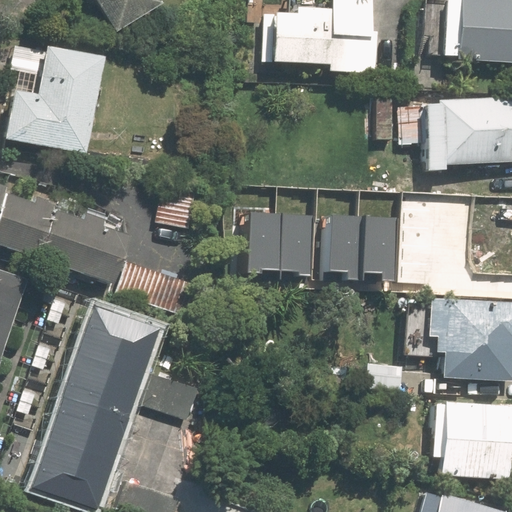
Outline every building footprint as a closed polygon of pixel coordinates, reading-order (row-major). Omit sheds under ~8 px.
[(150,5),(146,0),(85,0),(106,33),(150,5)] [(265,0),(261,55),(368,63),(372,0),(265,0)] [(511,1),(478,0),(449,0),(449,2),(436,1),(435,33),(447,33),(446,61),(508,63),(509,28),(511,27),(511,1)] [(5,92),(0,120),(0,142),(75,156),(93,60),(11,45),(7,70),(30,74),(26,96),(5,92)] [(414,174),(432,173),(431,168),(511,163),(511,109),(511,99),(422,103),(423,108),(411,109),(414,174)] [(252,157),(255,121),(239,120),(237,143),(234,143),(229,166),(244,170),(247,156),(252,157)] [(185,191),(153,186),(146,220),(179,227),(185,191)] [(383,193),(366,192),(364,235),(381,236),(383,193)] [(0,250),(105,286),(122,238),(91,227),(93,221),(74,214),(72,220),(41,210),(44,204),(25,197),(22,204),(0,196),(0,250)] [(511,202),(449,199),(447,252),(426,251),(425,270),(508,273),(511,202)] [(119,263),(109,294),(188,320),(198,289),(119,263)] [(0,277),(0,339),(19,284),(0,277)] [(511,305),(417,301),(416,338),(424,339),(423,354),(432,354),(431,378),(505,382),(507,347),(511,347),(511,305)] [(52,303),(45,322),(55,325),(61,307),(52,303)] [(72,310),(16,489),(82,510),(139,330),(72,310)] [(36,350),(29,368),(39,372),(45,353),(36,350)] [(329,379),(352,380),(353,364),(330,363),(329,379)] [(359,388),(395,390),(396,369),(360,368),(359,388)] [(136,372),(126,403),(186,421),(196,391),(136,372)] [(21,394),(14,412),(24,416),(30,397),(21,394)] [(509,424),(510,406),(488,405),(488,408),(431,405),(431,407),(422,407),(420,458),(429,458),(428,478),(500,481),(500,480),(505,480),(506,453),(511,453),(511,435),(502,435),(503,424),(509,424)] [(6,437),(0,452),(0,456),(8,460),(15,441),(6,437)] [(511,471),(508,471),(503,496),(511,497),(511,471)] [(118,482),(108,511),(166,511),(170,498),(118,482)] [(428,498),(415,494),(410,511),(496,511),(429,495),(428,498)]
